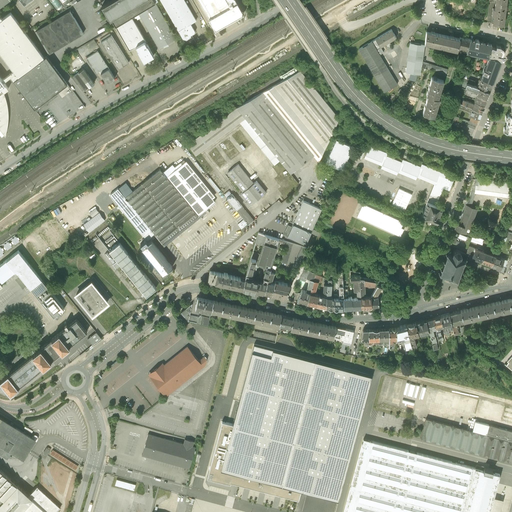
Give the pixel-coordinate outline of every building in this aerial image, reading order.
[(0,0),(0,9),(10,2),(8,0),(0,0)] [(48,0),(58,12),(63,8),(61,6),(68,0),(48,0)] [(115,26),(138,13),(155,3),(153,0),(101,0),(100,1),(102,4),(104,8),(108,14),(106,15),(108,18),(109,17),(112,21),(115,26)] [(160,0),(178,30),(183,38),(186,39),(191,36),(190,35),(194,33),(195,31),(190,24),(196,20),(184,0),(160,0)] [(197,0),(215,30),(219,27),(222,26),(231,21),(234,19),(243,14),(234,0),(197,0)] [(493,23),(503,24),(506,0),(495,0),(494,8),(493,8),(492,15),(493,15),(493,23)] [(138,13),(141,17),(158,49),(176,39),(156,3),(155,3),(138,13)] [(70,11),(35,31),(49,54),(83,33),(70,11)] [(11,76),(14,80),(44,57),(10,12),(2,19),(1,17),(0,17),(0,51),(14,70),(15,72),(11,76)] [(138,13),(115,26),(129,50),(136,46),(138,49),(137,50),(143,61),(153,55),(147,44),(146,45),(144,41),(145,40),(133,19),(136,17),(137,19),(141,17),(138,13)] [(391,29),(375,39),(380,47),(396,37),(391,29)] [(426,31),(425,43),(457,50),(457,49),(466,51),(470,39),(460,37),(459,38),(453,37),(453,36),(450,35),(450,36),(434,33),(434,32),(432,31),(431,32),(426,31)] [(111,35),(101,41),(118,69),(129,63),(111,35)] [(383,52),(380,47),(375,39),(358,49),(384,92),(397,84),(379,54),(383,52)] [(493,82),(501,60),(499,60),(503,51),(503,50),(503,49),(502,48),(500,47),(501,46),(496,45),(496,48),(495,47),(492,46),(491,46),(491,44),(478,41),(479,40),(475,39),(475,40),(470,39),(466,51),(466,52),(487,56),(488,59),(484,69),(483,69),(482,72),(483,72),(481,77),(493,82)] [(424,44),(410,42),(406,72),(420,74),(421,67),(422,61),(424,44)] [(97,51),(86,58),(100,80),(103,77),(107,83),(115,78),(97,51)] [(13,80),(35,108),(67,84),(46,56),(44,57),(14,80),(13,80)] [(422,61),(421,67),(446,74),(447,69),(422,61)] [(83,68),(74,76),(79,83),(84,90),(94,83),(83,68)] [(5,77),(1,79),(3,82),(7,79),(11,76),(15,72),(14,70),(5,77)] [(300,70),(236,107),(245,117),(239,122),(274,165),(280,160),(290,173),(314,155),(319,161),(339,118),(300,70)] [(461,70),(458,80),(464,82),(474,86),(475,82),(462,77),(462,76),(462,74),(466,75),(467,72),(461,70)] [(0,77),(0,128),(5,136),(7,130),(8,124),(8,117),(8,112),(7,104),(6,99),(4,92),(8,88),(3,82),(1,79),(0,77)] [(428,95),(423,113),(434,117),(439,98),(438,98),(443,80),(432,77),(426,95),(428,95)] [(481,77),(477,87),(489,91),(493,82),(481,77)] [(487,98),(489,91),(477,87),(474,86),(464,82),(462,86),(478,92),(477,94),(487,98)] [(484,104),(487,98),(477,94),(476,97),(474,101),(484,104)] [(481,111),(484,104),(474,101),(473,104),(472,108),(481,111)] [(457,106),(470,111),(472,108),(461,104),(458,103),(457,106)] [(245,117),(236,107),(187,143),(195,155),(239,122),(245,117)] [(469,114),(472,115),(479,118),(481,111),(472,108),(470,111),(469,114)] [(475,130),(477,125),(470,122),(448,114),(446,119),(475,130)] [(472,115),(470,122),(477,125),(479,118),(472,115)] [(353,146),(336,139),(325,162),(342,170),(353,146)] [(397,173),(398,171),(416,178),(417,175),(435,183),(427,201),(435,204),(439,196),(443,187),(449,190),(454,178),(422,164),(420,167),(405,161),(407,157),(404,156),(401,162),(386,156),(387,153),(369,146),(364,157),(382,164),(381,167),(397,173)] [(147,240),(155,234),(164,246),(206,212),(205,210),(215,202),(212,198),(215,196),(186,160),(172,171),(168,167),(162,171),(160,169),(125,197),(118,188),(110,194),(147,240)] [(238,164),(227,173),(243,192),(240,194),(249,206),(266,192),(256,181),(254,183),(238,164)] [(475,179),(466,204),(471,206),(475,196),(474,193),(509,198),(510,190),(508,189),(509,183),(475,179)] [(220,190),(214,182),(211,184),(218,192),(220,190)] [(232,194),(227,198),(244,219),(248,224),(248,225),(254,220),(232,194)] [(107,213),(97,200),(64,224),(73,237),(107,213)] [(299,209),(293,223),(311,232),(321,209),(303,201),(300,206),(299,206),(298,208),(299,209)] [(439,216),(442,207),(435,204),(427,201),(422,216),(437,221),(439,222),(441,217),(439,216)] [(360,210),(357,216),(400,236),(404,228),(402,228),(401,227),(403,222),(363,203),(360,210)] [(466,204),(459,224),(467,227),(470,228),(477,208),(471,206),(466,204)] [(266,209),(255,219),(259,223),(270,213),(266,209)] [(311,232),(293,223),(287,236),(305,244),(311,232)] [(465,233),(467,227),(459,224),(456,223),(454,229),(465,233)] [(108,226),(97,234),(99,236),(110,228),(108,226)] [(112,233),(110,230),(102,237),(104,240),(112,233)] [(511,233),(504,230),(501,236),(511,239),(511,233)] [(258,232),(254,247),(259,249),(260,243),(263,244),(266,235),(258,232)] [(113,234),(104,241),(106,243),(115,236),(113,234)] [(279,239),(266,235),(263,244),(258,260),(257,264),(266,267),(270,268),(279,239)] [(16,236),(11,240),(15,245),(19,241),(16,236)] [(115,237),(107,244),(109,246),(117,239),(115,237)] [(171,265),(151,240),(148,243),(146,240),(140,244),(143,247),(142,247),(162,272),(171,265)] [(293,243),(287,241),(286,245),(281,262),(286,264),(293,243)] [(8,242),(3,245),(7,250),(12,247),(8,242)] [(119,242),(109,250),(117,260),(121,264),(144,293),(144,294),(146,296),(151,292),(154,289),(156,288),(128,253),(119,242)] [(469,253),(472,254),(475,248),(469,245),(466,253),(468,254),(469,253)] [(302,246),(293,265),(298,268),(303,258),(307,248),(302,246)] [(478,249),(475,248),(472,254),(471,257),(481,260),(484,251),(481,250),(482,249),(478,248),(478,249)] [(448,252),(447,254),(446,253),(445,254),(447,254),(444,260),(443,260),(443,261),(444,262),(442,268),(440,268),(441,269),(440,272),(439,272),(438,273),(440,273),(439,275),(440,275),(441,274),(443,275),(444,275),(444,277),(445,275),(446,276),(445,279),(449,280),(450,277),(452,278),(451,279),(452,280),(453,278),(456,279),(455,281),(456,281),(457,280),(459,280),(459,279),(457,279),(459,275),(460,276),(460,275),(459,274),(461,268),(463,268),(463,267),(462,267),(464,261),(466,261),(468,254),(466,253),(456,250),(453,251),(452,255),(448,254),(448,253),(448,252)] [(18,273),(30,288),(41,279),(18,251),(6,260),(15,271),(16,273),(17,274),(18,273)] [(494,255),(484,251),(481,260),(491,264),(494,256),(494,255)] [(113,263),(114,261),(107,252),(105,253),(108,257),(112,262),(113,263)] [(506,260),(494,256),(491,264),(491,265),(503,270),(506,260)] [(254,263),(257,264),(258,260),(251,257),(246,274),(248,274),(249,272),(251,273),(251,272),(254,263)] [(0,288),(2,287),(0,283),(0,279),(0,280),(2,282),(15,271),(6,260),(0,265),(0,288)] [(276,267),(272,266),(271,268),(267,282),(270,282),(270,280),(272,281),(276,267)] [(306,291),(309,292),(313,280),(315,274),(316,272),(310,270),(304,268),(300,279),(305,281),(306,278),(310,279),(306,291)] [(208,280),(214,282),(233,286),(242,288),(245,278),(227,274),(227,273),(224,272),(223,274),(216,272),(210,270),(208,280)] [(339,284),(339,286),(343,285),(342,280),(342,271),(332,270),(333,276),(338,277),(339,281),(338,281),(338,284),(339,284)] [(350,270),(350,280),(353,280),(360,280),(360,277),(360,272),(350,270)] [(242,288),(255,291),(257,279),(251,278),(252,275),(248,274),(246,274),(245,278),(242,288)] [(317,281),(320,282),(321,277),(321,276),(315,274),(313,280),(317,281)] [(375,280),(360,277),(360,280),(361,296),(363,296),(365,294),(365,284),(373,285),(374,285),(375,280)] [(64,308),(41,279),(30,288),(54,317),(64,308)] [(255,291),(264,293),(267,282),(264,281),(257,279),(255,291)] [(377,286),(379,286),(380,281),(375,280),(374,285),(373,285),(371,288),(370,288),(370,296),(370,297),(377,286)] [(275,281),(274,283),(272,295),(285,298),(291,285),(275,281)] [(76,294),(92,314),(107,302),(91,282),(76,294)] [(264,293),(272,295),(274,283),(270,282),(267,282),(264,293)] [(377,286),(370,297),(376,297),(379,291),(381,287),(379,286),(377,286)] [(294,296),(293,300),(307,303),(309,292),(306,291),(301,290),(300,292),(294,292),(294,296)] [(307,303),(316,305),(318,294),(312,293),(309,292),(307,303)] [(316,305),(326,307),(326,296),(324,296),(318,294),(316,305)] [(326,307),(334,308),(334,297),(331,297),(326,296),(326,307)] [(361,307),(371,307),(370,297),(370,296),(363,296),(361,296),(361,297),(361,307)] [(211,311),(211,310),(213,300),(200,297),(198,297),(196,297),(196,301),(197,301),(195,308),(202,309),(211,311)] [(334,308),(344,308),(343,297),(339,297),(334,297),(334,308)] [(344,308),(361,307),(361,297),(358,297),(356,298),(356,297),(354,297),(354,298),(351,298),(351,297),(343,297),(344,308)] [(376,297),(370,297),(371,307),(378,306),(378,297),(376,297)] [(509,299),(492,303),(495,313),(510,309),(509,299)] [(211,310),(221,312),(223,302),(213,300),(211,310)] [(239,306),(223,302),(221,312),(237,316),(239,306)] [(192,303),(181,311),(188,320),(189,315),(192,303)] [(479,317),(495,313),(492,303),(476,306),(479,317)] [(256,309),(239,306),(237,316),(253,320),(256,309)] [(463,320),(479,317),(476,306),(460,310),(463,320)] [(198,317),(195,316),(194,322),(208,325),(211,311),(202,309),(201,315),(198,317)] [(256,309),(253,320),(269,323),(272,313),(256,309)] [(460,310),(449,313),(452,323),(454,323),(463,320),(460,310)] [(281,315),(272,313),(269,323),(279,326),(279,325),(281,315)] [(452,325),(452,323),(449,313),(440,315),(442,325),(443,328),(452,325)] [(279,325),(290,328),(292,318),(281,315),(279,325)] [(438,326),(442,325),(440,315),(433,317),(435,327),(438,340),(442,339),(440,327),(438,328),(438,326)] [(431,328),(435,327),(433,317),(432,318),(426,319),(429,330),(430,338),(435,337),(433,329),(432,329),(431,328)] [(5,386),(11,393),(18,386),(43,366),(43,367),(51,360),(59,353),(62,351),(69,345),(87,331),(76,318),(68,325),(59,332),(52,338),(49,340),(41,347),(40,347),(34,352),(33,353),(33,354),(8,373),(0,380),(5,386)] [(290,328),(307,332),(308,321),(292,318),(290,328)] [(426,319),(416,322),(418,333),(429,330),(426,319)] [(307,332),(318,334),(320,323),(308,321),(307,332)] [(419,333),(418,333),(416,322),(406,324),(409,335),(411,347),(416,346),(414,336),(413,336),(413,335),(419,333)] [(336,327),(320,323),(318,334),(334,337),(336,327)] [(399,326),(396,327),(397,338),(404,337),(409,335),(406,324),(399,325),(399,326)] [(448,330),(453,329),(452,325),(443,328),(445,336),(449,335),(448,330)] [(343,340),(346,329),(336,327),(334,337),(333,338),(343,340)] [(392,339),(397,338),(396,327),(388,328),(389,345),(389,346),(394,346),(393,340),(392,340),(392,339)] [(354,331),(346,329),(343,340),(340,352),(345,353),(346,350),(344,349),(345,343),(350,345),(354,331)] [(367,347),(369,347),(368,329),(363,330),(360,340),(367,340),(367,341),(366,341),(366,346),(367,346),(367,347)] [(101,338),(96,331),(87,338),(93,344),(101,338)] [(254,331),(253,336),(275,341),(276,336),(254,331)] [(409,335),(404,337),(404,338),(403,338),(406,349),(411,347),(409,335)] [(371,375),(254,343),(233,423),(222,420),(207,477),(230,483),(231,482),(298,500),(301,490),(338,500),(371,375)] [(203,366),(205,364),(206,359),(204,357),(199,361),(187,346),(164,365),(162,362),(148,374),(166,396),(203,366)] [(0,417),(0,444),(1,445),(11,451),(24,458),(35,440),(36,440),(37,439),(37,437),(37,436),(35,435),(34,435),(33,436),(32,437),(0,417)] [(426,418),(420,438),(511,462),(511,441),(472,431),(426,418)] [(511,430),(475,421),(472,431),(511,441),(511,430)] [(185,444),(148,433),(142,454),(189,468),(195,447),(192,446),(193,441),(187,439),(185,444)] [(489,511),(493,499),(500,474),(494,473),(495,470),(476,465),(475,468),(363,438),(343,511),(489,511)] [(0,454),(7,458),(11,451),(1,445),(0,447),(0,454)] [(80,466),(55,449),(52,453),(77,470),(80,466)] [(0,511),(45,511),(28,496),(0,469),(0,511)] [(116,479),(115,485),(134,490),(135,484),(116,479)] [(28,496),(45,511),(55,511),(60,507),(37,486),(28,496)] [(498,511),(502,501),(493,499),(489,511),(498,511)]
